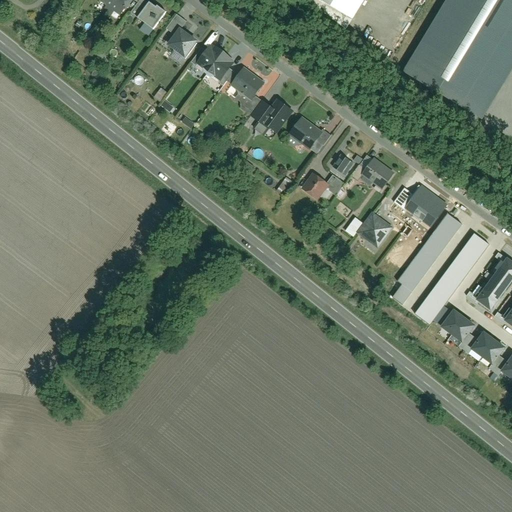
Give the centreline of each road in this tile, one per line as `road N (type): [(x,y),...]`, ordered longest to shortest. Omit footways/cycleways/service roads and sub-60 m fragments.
road 1 (primary): [(0,41),(511,450)]
road 2 (residential): [(511,233),(198,0)]
